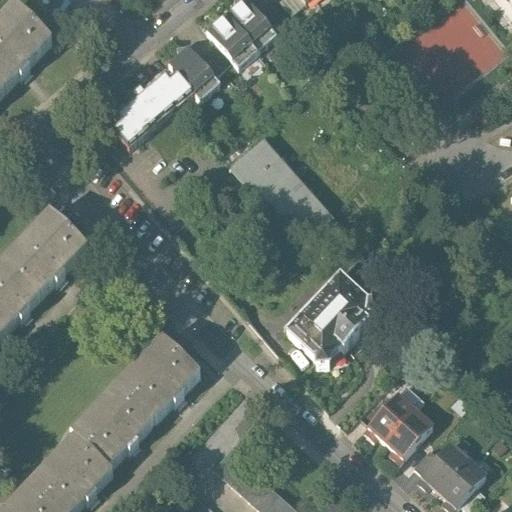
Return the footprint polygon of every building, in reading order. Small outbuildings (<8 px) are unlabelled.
[(295,17),(304,10),(296,0),(287,0),(284,3),(295,17)] [(296,0),(304,10),(316,0),(296,0)] [(245,4),(224,22),(257,61),(278,44),(245,4)] [(16,15),(0,31),(0,92),(5,97),(51,48),(16,15)] [(237,78),(257,61),(224,22),(204,39),(215,52),(233,73),(237,78)] [(215,52),(200,65),(218,86),(233,73),(215,52)] [(174,85),(189,102),(196,111),(222,91),(218,86),(200,65),(191,54),(167,74),(174,85)] [(141,142),(182,107),(189,102),(174,85),(166,92),(160,85),(143,99),(139,95),(133,100),(126,106),(129,110),(110,125),(120,137),(111,144),(124,160),(143,145),(141,142)] [(333,225),(263,143),(239,163),(231,171),(298,255),(311,244),(331,227),(333,225)] [(51,218),(4,266),(40,301),(87,253),(51,218)] [(363,264),(331,227),(311,244),(343,281),(363,264)] [(0,341),(40,301),(4,266),(0,269),(0,341)] [(340,282),(285,338),(324,376),(379,321),(340,282)] [(163,346),(117,393),(152,427),(198,380),(163,346)] [(106,474),(152,427),(117,393),(71,440),(76,445),(106,474)] [(372,442),(381,451),(412,418),(396,403),(366,436),(372,442)] [(433,438),(412,418),(381,451),(393,462),(402,470),(433,438)] [(253,426),(212,469),(257,511),(341,511),(344,509),(325,491),(305,511),(291,511),(245,468),(270,442),(253,426)] [(76,445),(29,493),(48,511),(81,511),(112,480),(106,474),(76,445)] [(424,495),(433,503),(466,470),(450,454),(417,488),(424,495)] [(462,511),(485,488),(466,470),(433,503),(442,511),(462,511)] [(177,511),(213,511),(192,492),(175,510),(177,511)] [(48,511),(29,493),(10,511),(48,511)]
